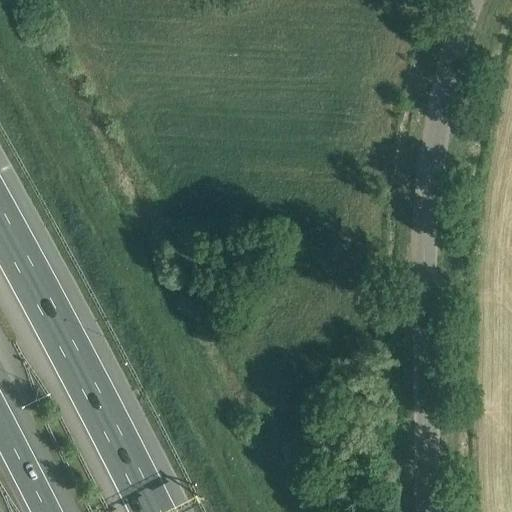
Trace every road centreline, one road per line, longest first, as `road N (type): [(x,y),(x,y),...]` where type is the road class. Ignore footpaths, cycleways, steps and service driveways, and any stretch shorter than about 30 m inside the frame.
road 1 (residential): [(429,511),(427,194),(473,0)]
road 2 (motorway): [(152,511),(0,213)]
